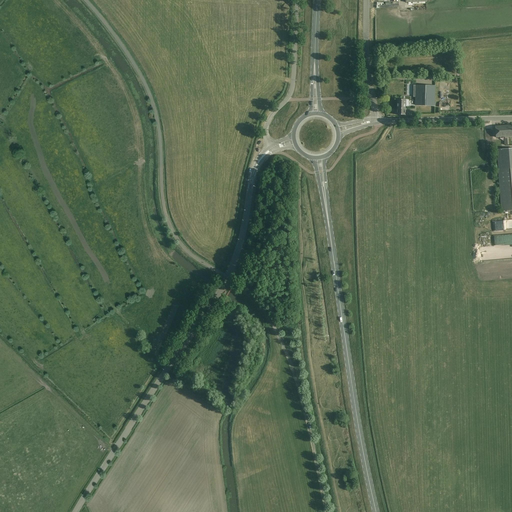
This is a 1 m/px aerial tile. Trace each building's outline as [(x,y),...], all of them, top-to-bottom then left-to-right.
[(435,106),(435,86),(416,85),(415,105),(435,106)] [(406,101),(406,100),(397,100),(397,109),(406,109),(406,106),(409,106),(409,101),(406,101)] [(511,125),(495,127),(496,138),(511,136),(511,125)] [(511,182),(511,148),(497,150),(500,184),(511,182)] [(511,220),(496,222),(497,233),(498,246),(511,245),(511,220)]
